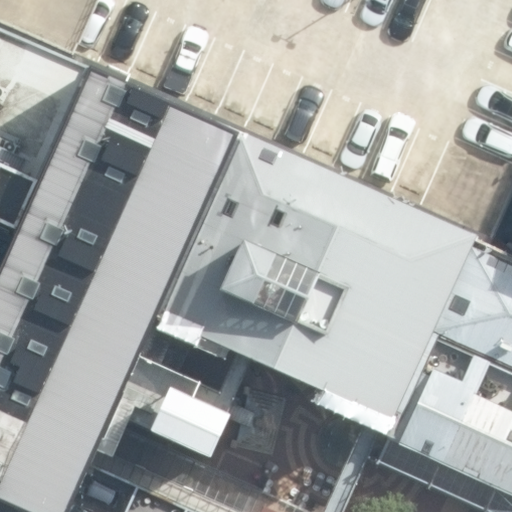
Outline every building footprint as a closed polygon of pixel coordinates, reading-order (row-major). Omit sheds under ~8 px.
[(511,0),(0,0),(0,22),(102,69),(247,136),(477,238),(511,162),(511,0)] [(0,0),(0,228),(24,240),(102,69),(0,22),(0,0)] [(24,240),(0,294),(0,501),(24,511),(79,511),(98,469),(102,460),(118,450),(133,442),(147,437),(157,437),(216,464),(236,420),(231,418),(240,400),(150,360),(154,347),(165,323),(247,136),(102,69),(24,240)] [(395,426),(477,238),(247,136),(165,323),(368,414),(385,421),(395,426)] [(0,294),(24,240),(0,228),(0,294)] [(511,254),(477,238),(395,426),(389,438),(511,493),(511,254)] [(195,511),(98,469),(79,511),(195,511)] [(24,511),(0,501),(0,511),(24,511)]
